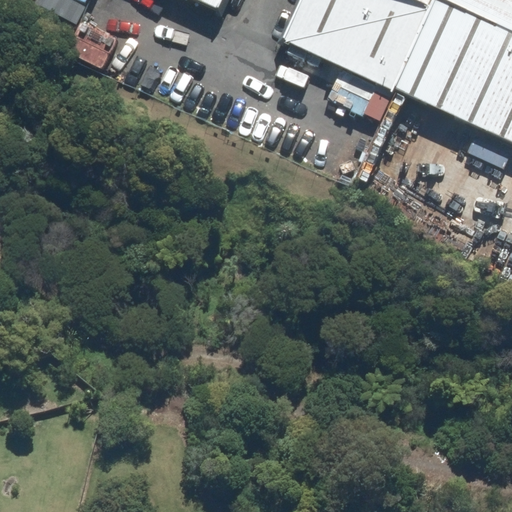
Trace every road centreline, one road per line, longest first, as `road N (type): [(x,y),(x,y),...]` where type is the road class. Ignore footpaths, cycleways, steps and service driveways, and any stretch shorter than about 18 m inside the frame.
road 1 (unknown): [(250,0),(216,55),(93,0)]
road 2 (unknown): [(511,188),(376,134)]
